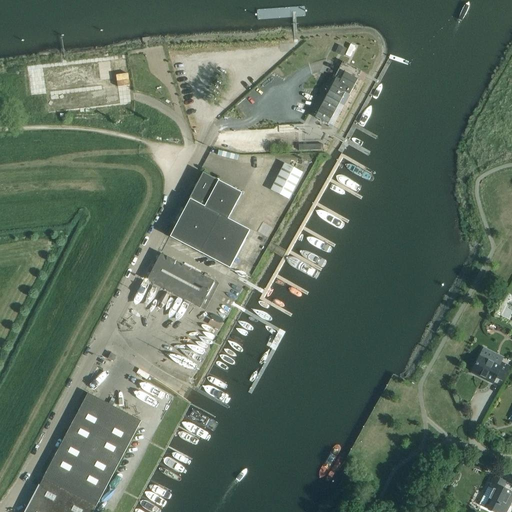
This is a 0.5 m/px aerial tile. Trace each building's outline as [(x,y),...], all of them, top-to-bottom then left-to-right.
[(339,44),(335,52),(343,56),(347,48),(339,44)] [(90,49),(90,63),(106,63),(106,49),(90,49)] [(315,117),(328,124),(348,87),(352,90),(358,79),(346,73),(347,70),(341,66),(334,80),(335,80),(315,117)] [(261,157),(260,146),(241,147),(241,158),(261,157)] [(226,151),(224,159),(238,162),(240,154),(226,151)] [(284,163),(271,189),(290,199),(303,172),(284,163)] [(190,199),(170,237),(230,268),(250,230),(228,219),(242,193),(203,172),(190,198),(191,199),(190,199)] [(269,191),(263,200),(276,208),(282,199),(269,191)] [(247,238),(254,241),(259,232),(252,228),(247,238)] [(247,249),(244,257),(253,260),(256,252),(247,249)] [(161,253),(147,280),(156,285),(200,308),(204,311),(218,285),(215,280),(215,279),(205,274),(204,276),(170,258),(161,253)] [(238,286),(239,280),(227,276),(225,283),(238,286)] [(484,348),(480,355),(472,373),(492,383),(495,377),(502,380),(509,366),(502,362),(501,365),(500,364),(503,358),(484,348)] [(25,511),(93,511),(140,421),(97,398),(88,393),(25,511)] [(477,462),(474,468),(481,471),(484,465),(477,462)] [(484,507),(494,511),(506,511),(511,500),(511,491),(503,488),(506,482),(493,475),(488,485),(493,488),(484,507)]
